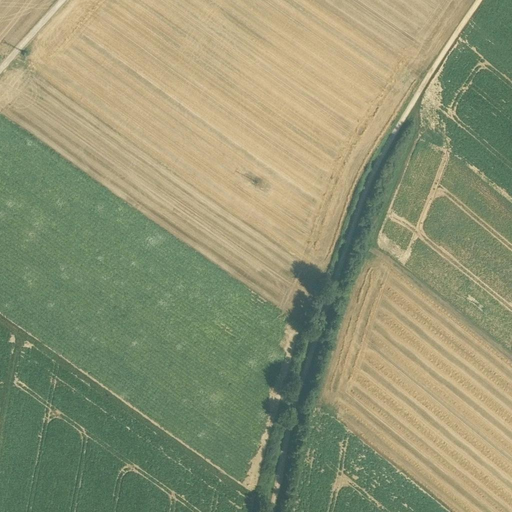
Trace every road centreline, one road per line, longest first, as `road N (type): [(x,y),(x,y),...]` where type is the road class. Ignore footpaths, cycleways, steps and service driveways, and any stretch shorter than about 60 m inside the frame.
road 1 (track): [(480,0),(413,103),(367,197),(288,431),(272,511)]
road 2 (track): [(511,358),(383,250),(418,127),(413,103)]
road 3 (track): [(261,504),(0,322)]
road 4 (track): [(26,340),(0,481)]
